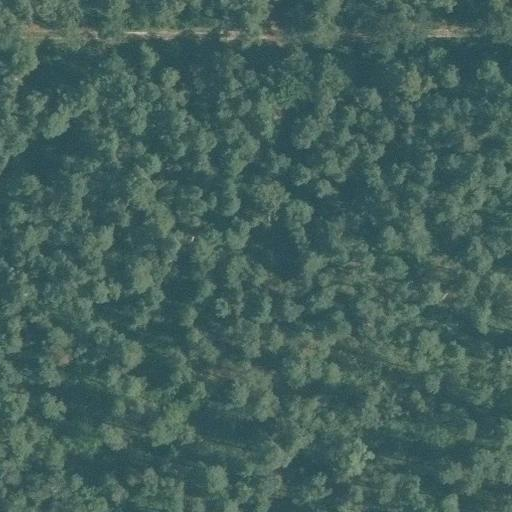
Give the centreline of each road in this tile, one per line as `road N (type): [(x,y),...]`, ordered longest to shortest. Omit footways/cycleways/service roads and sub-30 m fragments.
road 1 (track): [(282,0),(262,511)]
road 2 (track): [(511,31),(0,36)]
